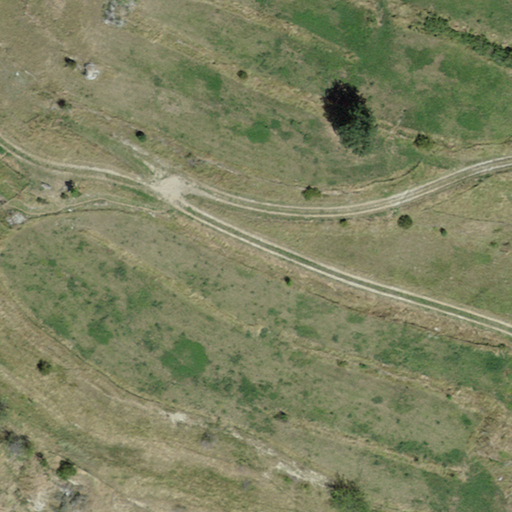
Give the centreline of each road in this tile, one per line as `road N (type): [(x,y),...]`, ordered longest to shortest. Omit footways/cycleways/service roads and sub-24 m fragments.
road 1 (track): [(0,137),(33,161),(115,176),(261,242),(511,329)]
road 2 (track): [(174,199),(187,187),(328,212),(384,202),(511,158)]
